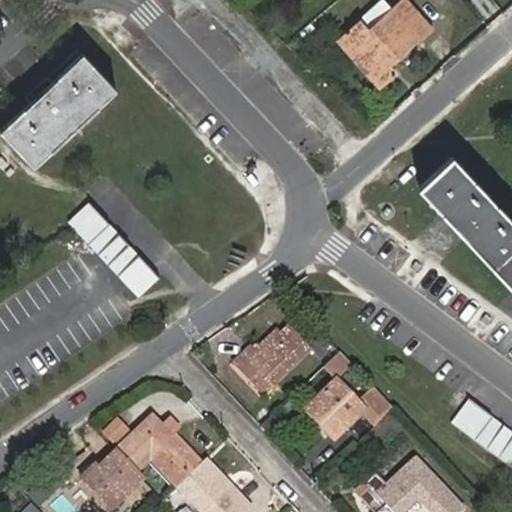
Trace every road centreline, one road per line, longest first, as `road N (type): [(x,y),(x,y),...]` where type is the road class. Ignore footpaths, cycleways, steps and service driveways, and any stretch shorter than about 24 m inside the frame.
road 1 (residential): [(310,216),(293,172),(131,0)]
road 2 (residential): [(310,216),(511,31)]
road 3 (residential): [(310,216),(335,246),(511,379)]
road 4 (residential): [(166,349),(322,511)]
road 5 (residential): [(0,461),(166,349)]
road 6 (residential): [(166,349),(275,270),(310,216)]
